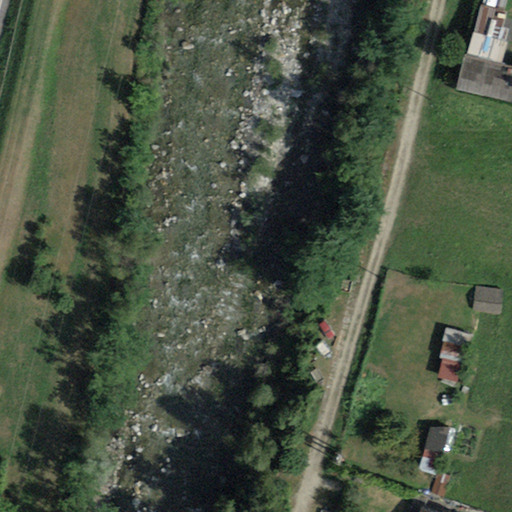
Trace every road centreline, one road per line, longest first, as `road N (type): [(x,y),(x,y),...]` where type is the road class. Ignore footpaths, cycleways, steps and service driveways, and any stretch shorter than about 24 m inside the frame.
road 1 (track): [(436,0),(302,511)]
road 2 (track): [(0,122),(29,0)]
